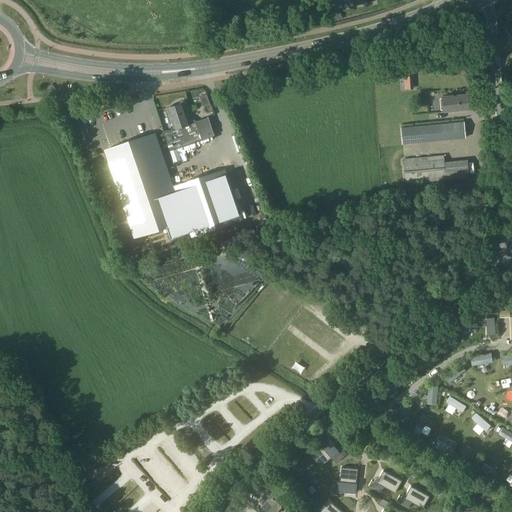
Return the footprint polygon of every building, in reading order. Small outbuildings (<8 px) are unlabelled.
[(467,94),(451,96),(442,96),(444,110),(469,108),(467,94)] [(199,100),(170,109),(176,129),(199,121),(201,128),(219,122),(212,101),(201,105),(199,100)] [(401,127),(402,143),(465,137),(464,121),(401,127)] [(154,133),(102,150),(134,238),(192,219),(194,224),(202,219),(203,224),(240,211),(228,177),(173,192),(154,133)] [(403,158),(406,183),(469,178),(468,160),(445,162),(444,155),(403,158)] [(509,310),(500,311),(500,318),(509,317),(510,339),(511,338),(511,316),(510,317),(509,310)] [(474,418),(478,427),(483,425),(480,416),(474,418)] [(422,438),(419,442),(428,447),(431,443),(422,438)] [(328,439),(311,453),(320,464),(337,450),(328,439)] [(454,449),(437,440),(434,446),(450,455),(454,449)] [(303,455),(311,448),(308,445),(300,452),(303,455)] [(90,466),(85,470),(89,476),(94,472),(90,466)] [(341,466),(339,490),(356,492),(358,468),(341,466)] [(383,469),(376,481),(395,492),(401,479),(383,469)] [(411,485),(404,497),(422,507),(429,495),(411,485)] [(268,500),(263,506),(269,511),(274,511),(286,500),(272,487),(264,496),(268,500)] [(311,497),(317,505),(320,502),(314,494),(311,497)] [(343,511),(329,500),(320,511),(321,511),(343,511)]
